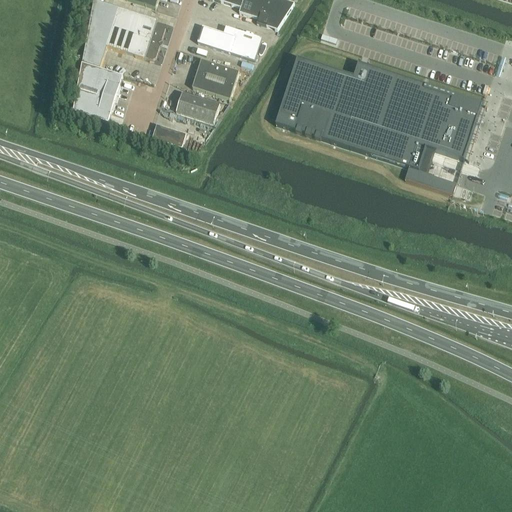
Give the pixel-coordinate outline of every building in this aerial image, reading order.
[(119,0),(156,12),(159,0),(119,0)] [(273,0),(205,0),(241,11),(239,16),(258,22),(257,27),(278,34),(295,7),(273,0)] [(94,3),(83,65),(101,71),(107,50),(145,62),(146,60),(153,62),(156,61),(160,48),(160,49),(161,49),(159,45),(162,43),(166,31),(164,28),(157,26),(158,24),(94,3)] [(199,48),(256,66),(263,43),(227,32),(225,38),(204,32),(199,48)] [(322,35),(321,41),(336,46),(338,41),(322,35)] [(298,62),(276,128),(297,135),(303,137),(307,138),(312,140),(316,141),(322,143),(409,172),(405,183),(453,199),(454,197),(457,187),(428,178),(419,175),(427,152),(436,155),(464,164),(483,107),(359,66),(354,80),(298,62)] [(202,63),(193,91),(231,104),(240,75),(202,63)] [(73,115),(108,126),(123,79),(82,66),(73,115)] [(214,128),(221,109),(182,97),(176,116),(214,128)] [(152,142),(182,152),(187,137),(157,128),(152,142)]
